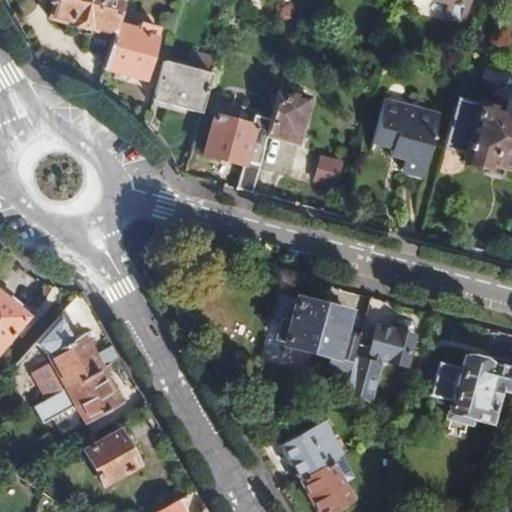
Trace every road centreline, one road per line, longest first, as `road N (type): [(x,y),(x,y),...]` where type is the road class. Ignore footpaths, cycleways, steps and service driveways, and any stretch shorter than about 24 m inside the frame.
road 1 (residential): [(511,298),(107,192)]
road 2 (residential): [(83,224),(243,511)]
